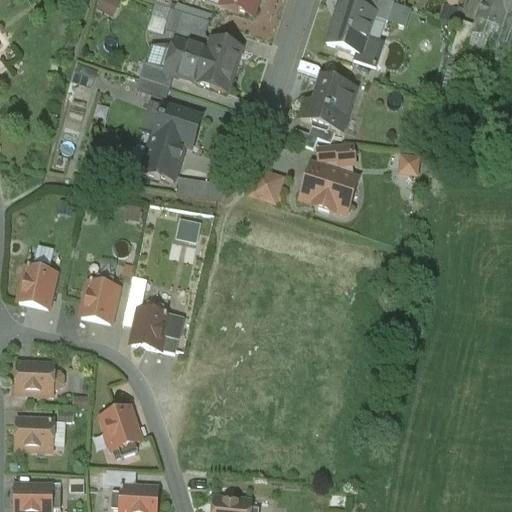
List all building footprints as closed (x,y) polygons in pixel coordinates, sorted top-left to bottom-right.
[(102,0),(99,11),(114,16),(119,2),(110,0),(102,0)] [(224,0),(204,0),(203,5),(221,11),(224,0)] [(257,0),(224,0),(221,11),(236,16),(237,14),(252,19),(257,0)] [(392,7),(369,0),(362,0),(359,11),(374,16),(373,17),(387,22),(385,25),(386,25),(387,23),(403,29),(408,12),(392,7)] [(511,0),(481,0),(475,18),(502,28),(505,18),(511,20),(511,0)] [(359,11),(340,5),(326,48),(342,53),(342,54),(355,58),(353,65),(375,72),(383,47),(379,45),(386,25),(385,25),(387,22),(373,17),(374,16),(359,11)] [(205,24),(170,13),(165,30),(199,41),(205,24)] [(502,28),(475,18),(473,23),(476,24),(470,41),(511,56),(511,20),(505,18),(502,28)] [(474,29),(460,24),(450,57),(463,61),(470,41),(474,29)] [(240,53),(211,43),(206,60),(200,78),(229,87),(240,53)] [(190,51),(175,46),(172,53),(171,52),(166,55),(160,73),(159,74),(173,79),(197,86),(200,78),(206,60),(193,56),(190,51)] [(160,73),(144,68),(139,82),(149,85),(169,92),(173,79),(159,74),(160,73)] [(229,87),(200,78),(197,86),(197,87),(226,97),(229,87)] [(149,85),(139,82),(135,96),(145,99),(149,85)] [(354,93),(322,82),(313,108),(310,107),(304,125),(314,128),(340,137),(354,93)] [(169,92),(149,85),(145,99),(165,105),(169,92)] [(202,122),(162,110),(152,141),(184,151),(192,154),(202,122)] [(334,137),(314,128),(309,139),(317,142),(330,147),(334,137)] [(309,139),(296,134),(292,145),(312,153),(317,142),(309,139)] [(184,151),(152,141),(141,178),(160,183),(160,181),(173,185),(184,151)] [(352,149),(317,153),(318,167),(317,171),(353,183),(352,169),(354,169),(352,149)] [(420,179),(421,157),(398,157),(398,178),(420,179)] [(317,171),(311,169),(300,203),(314,208),(314,211),(332,217),(333,214),(346,218),(357,184),(353,183),(317,171)] [(251,201),(275,210),(285,183),(261,174),(251,201)] [(208,187),(178,182),(176,197),(206,202),(208,187)] [(196,262),(199,225),(176,223),(173,260),(196,262)] [(58,276),(28,269),(19,310),(49,317),(58,276)] [(122,288),(91,281),(82,322),(113,329),(122,288)] [(172,316),(142,309),(133,350),(163,356),(172,316)] [(53,370),(17,369),(16,398),(33,399),(33,401),(48,402),(48,400),(51,400),(52,394),(58,394),(62,390),(63,381),(59,377),(52,376),(53,370)] [(130,415),(99,424),(109,458),(140,449),(130,415)] [(52,426),(17,424),(15,454),(51,456),(52,426)] [(52,511),(54,490),(17,488),(15,511),(52,511)] [(157,511),(158,489),(126,489),(126,497),(115,497),(114,511),(157,511)] [(231,505),(215,503),(214,511),(248,511),(249,507),(246,506),(246,504),(232,503),(231,505)]
